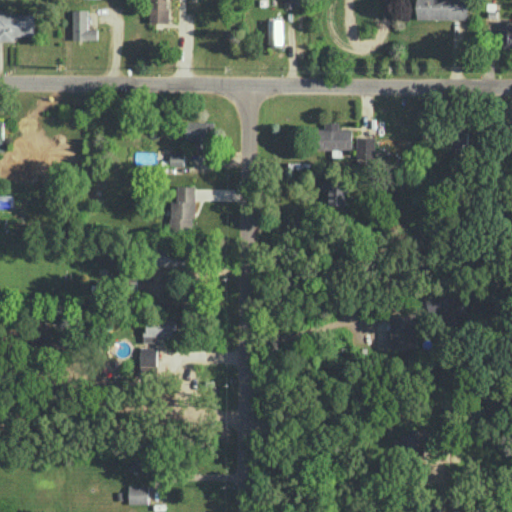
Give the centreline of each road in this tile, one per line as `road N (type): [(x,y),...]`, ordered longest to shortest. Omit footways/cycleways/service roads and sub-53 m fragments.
road 1 (residential): [(0,83),(460,85)]
road 2 (residential): [(247,511),(250,83)]
